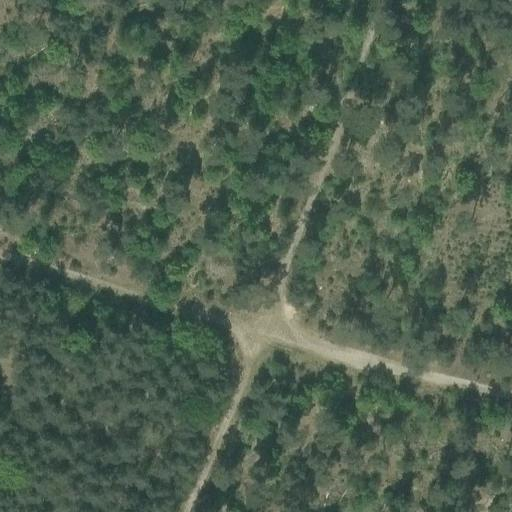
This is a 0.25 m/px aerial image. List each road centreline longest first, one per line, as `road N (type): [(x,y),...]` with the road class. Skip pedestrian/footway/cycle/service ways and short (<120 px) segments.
road 1 (track): [(511,399),(0,259)]
road 2 (track): [(367,0),(257,325)]
